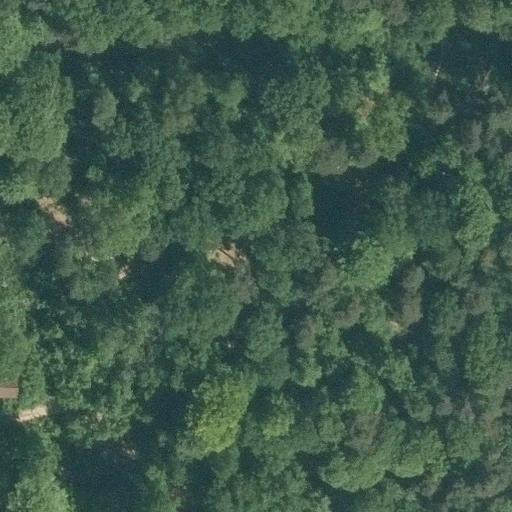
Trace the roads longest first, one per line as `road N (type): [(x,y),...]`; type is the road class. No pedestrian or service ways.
road 1 (track): [(393,511),(479,0)]
road 2 (track): [(432,298),(369,276),(324,285),(244,331),(153,406),(90,402),(0,414)]
